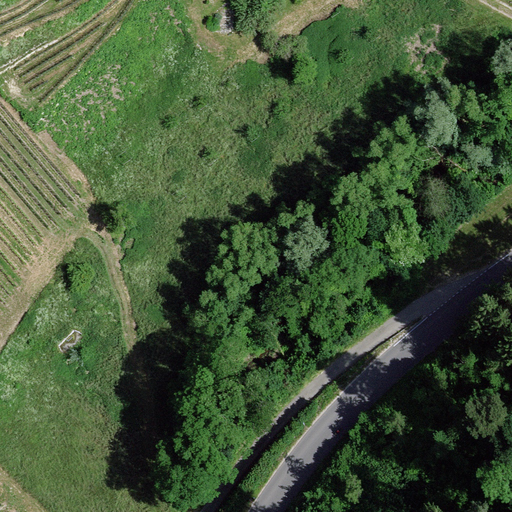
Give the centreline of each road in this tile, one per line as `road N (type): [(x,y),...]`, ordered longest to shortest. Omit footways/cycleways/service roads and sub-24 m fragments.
road 1 (track): [(511,259),(450,288),(293,406),(207,511)]
road 2 (tertiary): [(511,268),(321,416),(255,511)]
